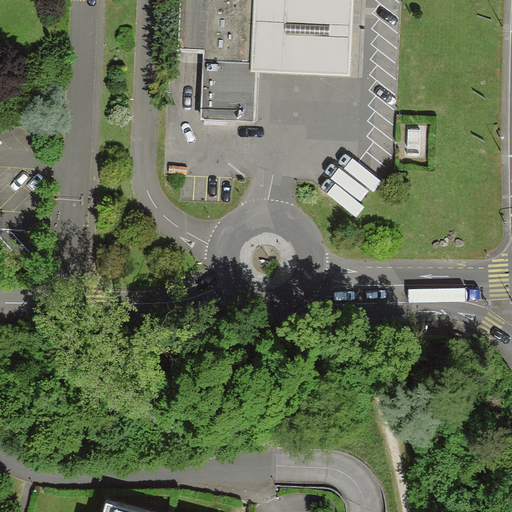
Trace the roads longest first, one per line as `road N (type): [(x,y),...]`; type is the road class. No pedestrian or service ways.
road 1 (residential): [(153,0),(151,192),(173,221),(222,248)]
road 2 (residential): [(0,301),(172,303),(226,283)]
road 3 (residential): [(310,278),(309,241),(282,216),(239,222),(222,248)]
road 4 (residential): [(310,278),(435,286)]
